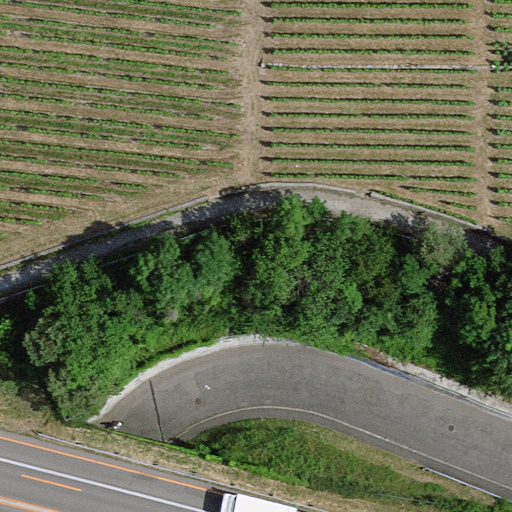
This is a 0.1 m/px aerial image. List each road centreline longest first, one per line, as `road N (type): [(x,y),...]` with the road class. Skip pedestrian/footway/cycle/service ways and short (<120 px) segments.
road 1 (unclassified): [(30,511),(119,432),(183,390),(256,375),(291,374),(354,390),(511,458)]
road 2 (track): [(511,248),(327,200),(218,197),(77,241),(0,275)]
